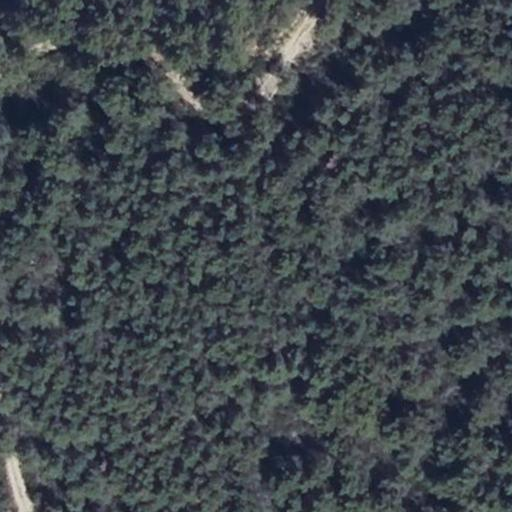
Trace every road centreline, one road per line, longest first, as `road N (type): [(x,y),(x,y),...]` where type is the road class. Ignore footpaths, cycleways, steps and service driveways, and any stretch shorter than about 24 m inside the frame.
road 1 (track): [(326,0),(288,64),(231,116),(124,25),(19,86),(0,157)]
road 2 (track): [(0,368),(26,511)]
